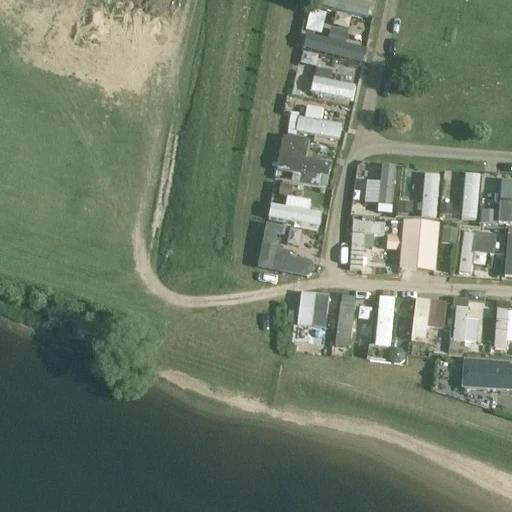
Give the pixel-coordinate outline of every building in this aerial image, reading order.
[(310,11),(305,31),(322,35),(326,15),(310,11)] [(364,63),(368,49),(307,35),(304,50),(364,63)] [(357,85),(331,82),(332,71),(314,69),(311,96),(355,101),(357,85)] [(343,124),(322,120),(324,110),(307,107),(305,116),(291,113),(288,131),(340,141),(343,124)] [(329,182),(331,163),(307,161),(310,141),(282,138),(278,176),(329,182)] [(438,218),(439,175),(423,174),(422,217),(438,218)] [(465,174),(463,221),(479,221),(480,175),(465,174)] [(393,212),(395,176),(382,175),(380,211),(393,212)] [(499,223),(511,224),(511,181),(501,181),(499,223)] [(310,213),(312,202),(287,196),(285,208),(273,205),(270,219),(320,230),(324,216),(310,213)] [(438,272),(439,223),(402,221),(401,271),(438,272)] [(374,236),(385,237),(386,223),(352,222),(350,271),(363,272),(364,247),(374,248),(374,236)] [(269,223),(266,236),(284,239),(286,227),(269,223)] [(443,229),(443,245),(458,246),(458,229),(443,229)] [(502,258),(505,236),(464,231),(459,274),(471,275),(474,254),(502,258)] [(314,258),(280,253),(282,240),(263,237),(259,269),(311,277),(314,258)] [(299,328),(327,330),(329,296),(301,294),(299,328)] [(341,294),(340,324),(354,325),(355,294),(341,294)] [(373,347),(390,350),(397,299),(380,297),(373,347)] [(413,345),(427,346),(428,329),(445,330),(447,302),(415,301),(413,345)] [(478,345),(479,320),(468,319),(468,308),(455,307),(453,343),(478,345)] [(496,311),(494,352),(508,353),(509,312),(496,311)] [(395,351),(390,355),(390,362),(394,367),(400,367),(405,363),(405,357),(401,352),(395,351)] [(511,363),(465,362),(464,401),(484,402),(485,392),(511,392),(511,363)]
